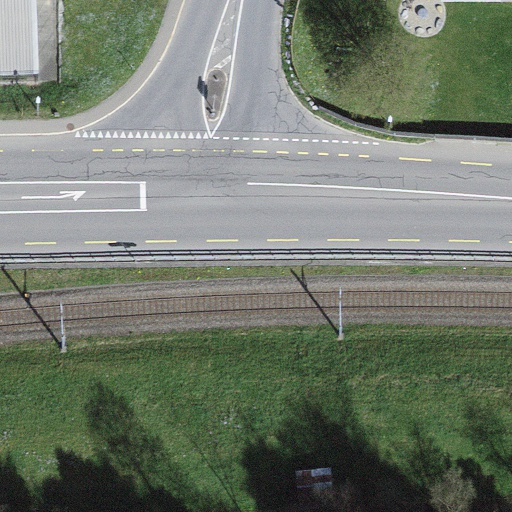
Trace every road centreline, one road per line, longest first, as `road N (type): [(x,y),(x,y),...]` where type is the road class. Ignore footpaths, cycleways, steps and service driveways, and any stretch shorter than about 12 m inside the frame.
road 1 (primary): [(194,182),(511,196)]
road 2 (primary): [(0,192),(194,182)]
road 3 (residential): [(194,182),(236,0)]
